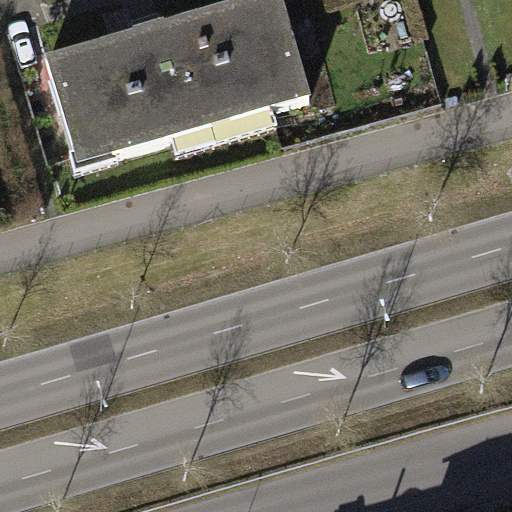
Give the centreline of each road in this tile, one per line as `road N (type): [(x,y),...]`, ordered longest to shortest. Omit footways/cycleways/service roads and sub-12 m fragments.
road 1 (secondary): [(511,245),(0,396)]
road 2 (secondary): [(0,486),(511,344)]
road 3 (residential): [(0,256),(511,123)]
road 4 (residential): [(281,511),(511,446)]
